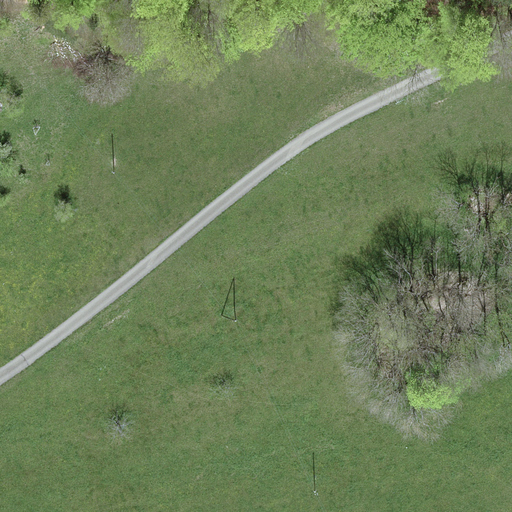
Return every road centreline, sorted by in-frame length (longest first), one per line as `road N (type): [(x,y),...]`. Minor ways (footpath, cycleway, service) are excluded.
road 1 (track): [(0,376),(308,136),(511,37)]
road 2 (track): [(338,0),(232,27),(0,6)]
